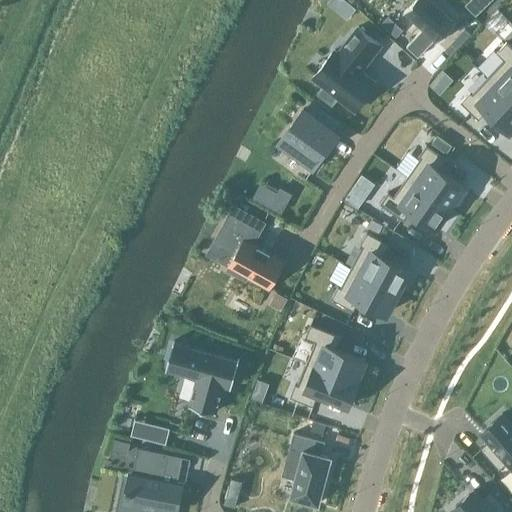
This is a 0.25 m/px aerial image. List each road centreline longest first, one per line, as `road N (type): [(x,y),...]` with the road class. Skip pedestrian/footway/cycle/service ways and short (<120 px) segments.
road 1 (residential): [(511,197),(441,308),(397,401),(361,511)]
road 2 (residential): [(296,264),(334,196),(406,99)]
road 3 (residential): [(511,181),(406,99)]
